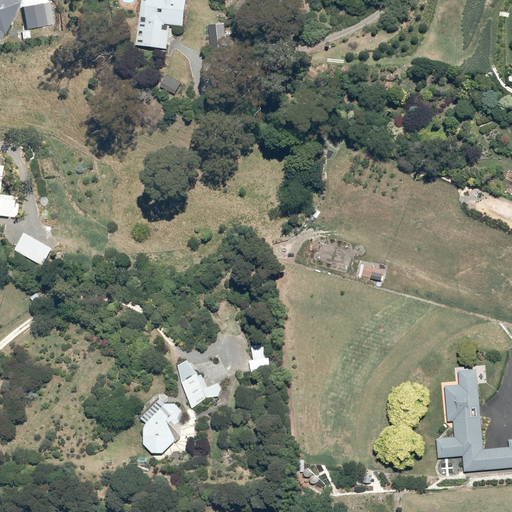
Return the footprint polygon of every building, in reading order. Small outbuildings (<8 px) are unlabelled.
[(0,0),(0,38),(3,40),(20,2),(17,0),(0,0)] [(144,0),(139,47),(170,50),(173,25),(186,27),(188,0),(144,0)] [(46,2),(25,5),(29,29),(40,28),(41,33),(51,32),(46,2)] [(166,74),(161,83),(177,92),(182,83),(166,74)] [(5,166),(0,165),(0,216),(18,219),(20,197),(2,195),(5,166)] [(57,249),(27,232),(16,251),(46,268),(57,249)] [(266,358),(263,343),(252,345),(254,360),(266,358)] [(198,376),(188,362),(180,367),(184,384),(194,408),(208,400),(204,392),(208,390),(203,375),(198,376)] [(485,449),(479,371),(461,372),(462,385),(448,386),(451,421),(456,421),(457,438),(439,440),(440,459),(466,457),(466,471),(511,468),(511,439),(511,440),(511,447),(485,449)] [(177,414),(165,401),(145,420),(149,424),(145,427),(146,445),(159,456),(176,446),(175,437),(169,421),(177,414)] [(215,411),(215,412),(217,429),(228,428),(227,410),(215,411)]
